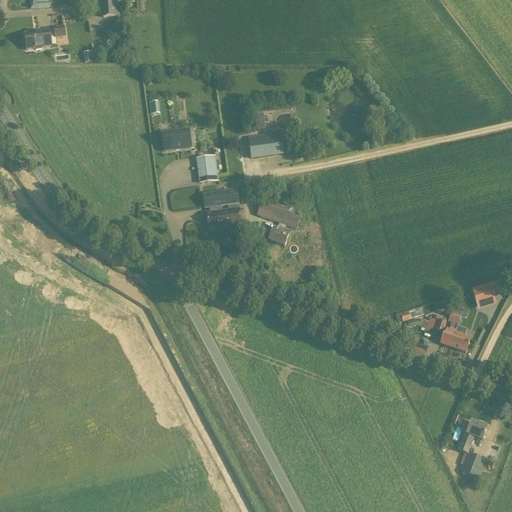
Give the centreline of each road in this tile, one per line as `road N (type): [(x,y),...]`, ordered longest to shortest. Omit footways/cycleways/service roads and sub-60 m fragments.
road 1 (unclassified): [(511,395),(178,273)]
road 2 (unclassified): [(298,511),(178,273)]
road 3 (unclassified): [(178,273),(101,235),(65,205),(0,109)]
road 4 (track): [(295,170),(511,123)]
road 5 (track): [(295,170),(269,174),(254,188),(241,296)]
